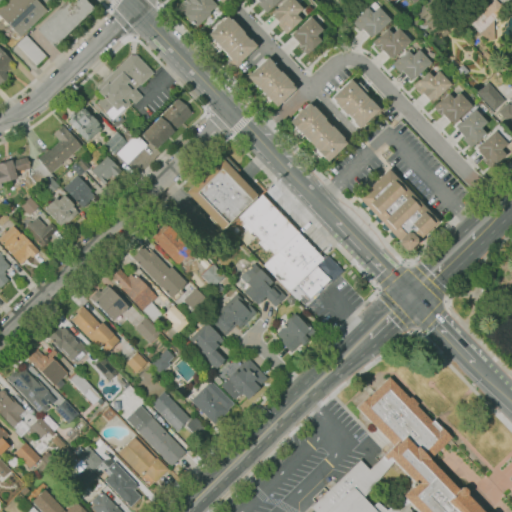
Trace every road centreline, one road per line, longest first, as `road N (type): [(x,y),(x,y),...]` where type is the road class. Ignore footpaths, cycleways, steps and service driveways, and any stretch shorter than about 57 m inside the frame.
road 1 (residential): [(259,139),(340,60),(356,59),(501,209)]
road 2 (residential): [(232,110),(0,337)]
road 3 (secondary): [(337,221),(127,0)]
road 4 (residential): [(141,0),(45,95),(0,123)]
road 5 (secondary): [(181,511),(305,392)]
road 6 (residential): [(235,11),(350,132)]
